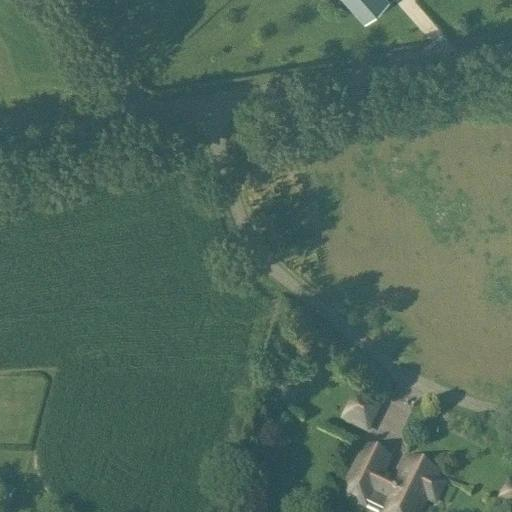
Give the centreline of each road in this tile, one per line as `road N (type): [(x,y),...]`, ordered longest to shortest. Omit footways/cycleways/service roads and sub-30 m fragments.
road 1 (unclassified): [(511,419),(407,380),(337,332),(239,209),(210,116)]
road 2 (unclassified): [(210,116),(511,61)]
road 3 (unclassified): [(80,0),(101,38),(129,128)]
road 4 (unclassified): [(0,149),(129,128)]
